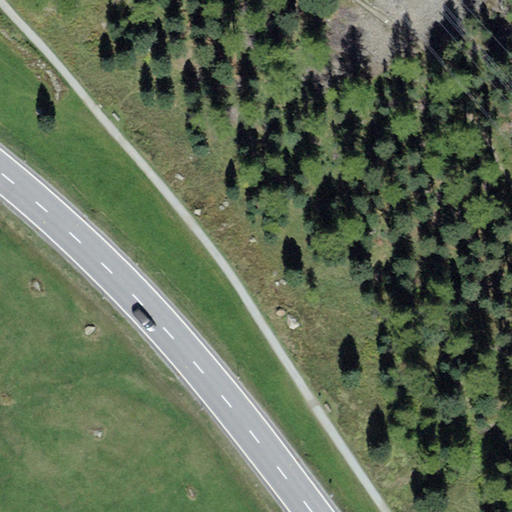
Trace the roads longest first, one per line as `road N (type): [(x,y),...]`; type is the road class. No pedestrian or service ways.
road 1 (track): [(1,0),(222,263),(387,511)]
road 2 (primary): [(312,511),(166,330),(68,229),(0,173)]
